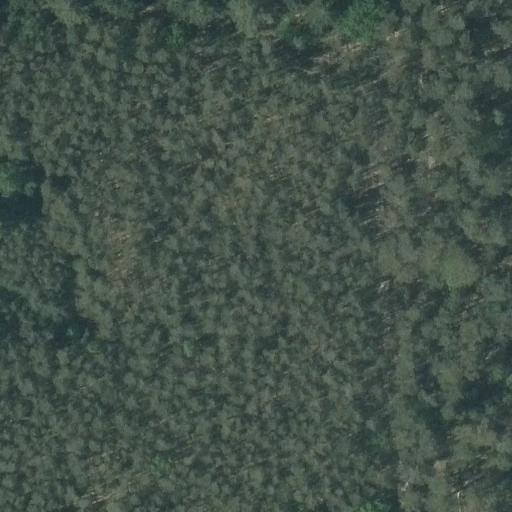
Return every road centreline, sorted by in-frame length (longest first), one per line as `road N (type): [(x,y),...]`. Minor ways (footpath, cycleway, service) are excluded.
road 1 (unknown): [(443,511),(423,0)]
road 2 (track): [(398,511),(371,18)]
road 3 (track): [(0,13),(371,18)]
